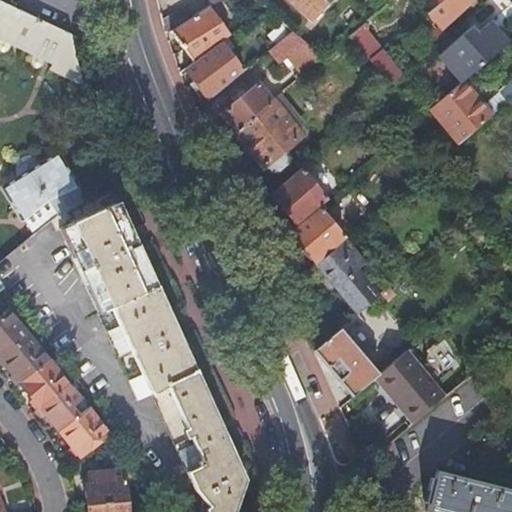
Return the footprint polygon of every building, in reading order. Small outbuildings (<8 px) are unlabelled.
[(287,0),(309,20),(326,0),(287,0)] [(370,0),(381,9),(389,2),(386,0),(370,0)] [(431,51),(446,38),(439,29),(452,18),(467,4),(471,0),(441,0),(438,3),(425,13),(435,25),(420,38),(431,51)] [(51,70),(84,86),(80,76),(77,63),(72,45),(71,37),(0,3),(0,40),(52,65),(51,70)] [(185,8),(161,22),(164,36),(170,34),(194,18),(185,8)] [(192,65),(220,44),(228,38),(208,9),(194,18),(170,34),(192,65)] [(361,53),(368,62),(380,52),(364,33),(367,30),(362,24),(347,37),(354,45),(361,53)] [(461,84),(462,83),(507,45),(493,29),(489,25),(476,36),(470,30),(438,57),(461,84)] [(293,78),(295,80),(320,60),(289,32),(267,52),(278,65),(285,59),(298,74),(293,78)] [(347,37),(334,48),(340,55),(344,52),(354,45),(347,37)] [(183,71),(207,102),(241,73),(220,44),(192,65),(183,71)] [(351,61),(361,53),(354,45),(344,52),(351,61)] [(368,62),(389,87),(401,76),(380,52),(368,62)] [(511,81),(499,93),(507,104),(511,99),(511,81)] [(461,84),(429,111),(457,146),(491,117),(476,99),(462,83),(461,84)] [(220,116),(233,132),(234,133),(271,101),(257,84),(220,116)] [(271,101),(234,133),(263,168),(265,167),(271,175),(278,174),(288,166),(289,160),(283,152),(300,137),(271,101)] [(15,178),(16,181),(47,162),(46,161),(45,159),(43,157),(41,156),(37,154),(35,154),(32,153),(29,153),(27,154),(24,154),(20,157),(18,159),(16,162),(14,164),(13,167),(13,170),(13,173),(15,178)] [(22,216),(26,221),(51,201),(78,189),(75,184),(78,183),(60,154),(47,162),(16,181),(2,189),(19,218),(22,216)] [(295,225),(323,200),(300,172),(272,196),(272,202),(279,211),(283,211),(295,225)] [(60,217),(87,204),(78,189),(51,201),(26,221),(35,236),(54,221),(60,217)] [(228,511),(239,481),(210,416),(173,336),(125,232),(113,206),(64,230),(77,258),(73,261),(84,287),(89,285),(102,314),(98,316),(138,403),(152,397),(187,474),(192,485),(194,489),(196,493),(211,511),(228,511)] [(319,211),(291,235),(303,251),(302,252),(310,262),(312,260),(314,263),(342,239),(319,211)] [(344,241),(316,265),(358,315),(386,291),(344,241)] [(0,359),(0,360),(28,337),(8,313),(0,319),(0,359)] [(375,380),(378,377),(340,330),(314,352),(353,398),(375,380)] [(20,383),(47,361),(28,337),(0,360),(20,383)] [(417,423),(446,399),(408,352),(378,377),(375,380),(391,400),(395,397),(417,423)] [(40,408),(67,385),(47,361),(20,383),(40,408)] [(60,432),(87,409),(67,385),(40,408),(60,432)] [(391,400),(413,426),(417,423),(395,397),(391,400)] [(107,434),(87,409),(60,432),(79,456),(107,434)] [(86,485),(87,506),(127,502),(124,471),(89,475),(90,485),(86,485)] [(511,511),(511,494),(437,477),(428,511),(511,511)] [(127,511),(127,502),(87,506),(87,511),(127,511)]
